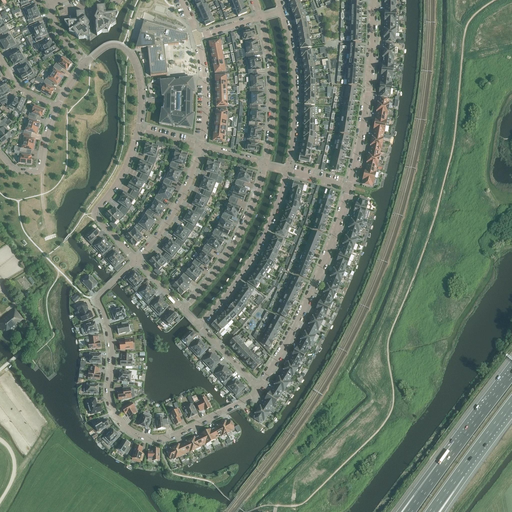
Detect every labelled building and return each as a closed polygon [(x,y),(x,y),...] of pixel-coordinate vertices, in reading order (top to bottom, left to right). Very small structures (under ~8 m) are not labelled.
[(198,8),(206,4),(204,0),(196,4),(195,4),(198,9),(198,8)] [(198,8),(200,13),(208,9),(206,4),(198,8)] [(301,4),(291,8),(293,14),(303,10),(301,4)] [(108,32),(111,27),(112,23),(116,24),(116,23),(116,22),(115,13),(119,13),(119,12),(106,13),(105,5),(100,6),(101,10),(98,10),(97,12),(94,19),(97,22),(96,23),(97,36),(106,29),(108,33),(108,32)] [(28,6),(22,9),(26,17),(38,11),(37,7),(36,8),(35,7),(30,9),(28,6)] [(385,9),(385,16),(395,16),(395,10),(395,7),(385,7),(385,9)] [(245,8),(236,12),(238,16),(247,13),(245,8)] [(202,17),(210,13),(208,9),(200,13),(202,17)] [(295,19),(305,16),(303,10),(293,14),(295,19)] [(38,11),(26,17),(29,25),(35,22),(34,19),(39,17),(39,16),(40,16),(38,12),(38,11)] [(77,20),(67,21),(64,21),(64,22),(68,22),(69,32),(69,33),(72,30),(78,39),(79,39),(80,36),(90,40),(90,41),(89,27),(88,27),(89,23),(85,18),(84,16),(82,16),(81,12),(76,12),(77,20)] [(204,21),(212,17),(210,13),(202,17),(204,21)] [(306,23),(306,22),(305,17),(305,16),(295,19),(296,25),(306,23)] [(395,22),(395,16),(385,16),(384,22),(385,22),(385,24),(394,24),(394,22),(395,22)] [(204,21),(203,21),(206,26),(214,22),(212,17),(204,21)] [(182,42),(181,42),(187,41),(187,35),(175,32),(176,29),(144,20),(141,31),(141,33),(140,33),(136,49),(147,48),(150,76),(167,74),(164,46),(179,45),(181,45),(182,42)] [(297,25),(298,31),(309,29),(308,22),(306,22),(306,23),(296,25),(297,25)] [(0,34),(2,33),(4,35),(10,32),(5,24),(3,25),(3,26),(0,27),(0,34)] [(43,25),(42,24),(37,27),(36,24),(29,26),(33,35),(35,34),(45,29),(44,25),(43,25)] [(395,33),(395,27),(394,27),(394,24),(385,24),(385,27),(384,27),(384,33),(395,33)] [(45,29),(35,34),(37,38),(35,39),(36,42),(42,40),(41,37),(47,35),(46,34),(47,33),(45,30),(46,30),(45,29)] [(243,40),(249,39),(254,38),(253,36),(255,36),(253,30),(249,31),(249,30),(245,31),(246,32),(241,33),(243,40)] [(10,32),(4,35),(6,38),(0,41),(1,42),(0,42),(2,46),(14,39),(10,32)] [(395,40),(395,33),(384,33),(384,39),(384,42),(394,42),(394,39),(395,40)] [(14,39),(2,46),(2,47),(3,46),(5,50),(6,49),(6,51),(11,47),(13,50),(19,46),(14,39)] [(243,43),(244,49),(257,46),(257,43),(256,43),(256,41),(250,42),(249,39),(243,40),(243,43)] [(220,46),(223,46),(222,40),(218,41),(218,40),(215,40),(215,41),(209,42),(210,48),(220,46)] [(44,51),(53,45),(51,41),(50,42),(50,41),(45,44),(43,42),(37,45),(37,44),(34,46),(36,50),(39,48),(41,47),(44,51)] [(311,41),(309,41),(299,43),(300,49),(312,47),(311,41)] [(383,53),(394,54),(394,47),(394,44),(384,44),(384,47),(383,47),(383,53)] [(53,45),(44,51),(45,54),(44,55),(46,60),(52,56),(51,54),(57,50),(53,45)] [(8,56),(11,61),(23,54),(19,46),(13,50),(14,52),(8,56)] [(245,53),(246,57),(253,56),(252,53),(258,52),(257,49),(258,49),(257,46),(244,49),(245,53)] [(312,56),(313,56),(312,49),(300,51),(301,57),(312,56)] [(393,60),(394,54),(383,53),(383,59),(383,61),(393,62),(393,60)] [(23,54),(11,61),(12,61),(14,65),(14,64),(15,65),(19,63),(20,66),(27,61),(23,54)] [(246,57),(246,60),(247,66),(260,64),(260,61),(259,61),(259,58),(253,59),(253,56),(246,57)] [(58,60),(55,65),(60,69),(62,67),(66,70),(67,68),(68,69),(72,64),(71,64),(71,63),(69,61),(68,62),(63,58),(60,62),(58,60)] [(20,76),(30,70),(32,68),(27,61),(20,66),(22,68),(18,70),(19,71),(18,72),(20,75),(20,76)] [(382,64),(382,70),(392,71),(393,65),(392,65),(393,62),(383,61),(383,64),(382,64)] [(247,66),(248,74),(255,73),(255,70),(260,70),(260,67),(261,67),(260,64),(247,66)] [(50,73),(61,81),(61,80),(63,77),(63,76),(63,75),(58,72),(60,69),(55,65),(50,73)] [(217,72),(218,76),(225,76),(224,71),(225,71),(224,66),(214,68),(215,73),(217,72)] [(30,70),(20,76),(23,80),(29,77),(31,79),(36,76),(32,68),(30,70)] [(392,77),(392,71),(382,70),(381,76),(382,76),(381,79),(391,80),(391,77),(392,77)] [(45,81),(50,84),(52,81),(57,85),(58,84),(59,84),(61,81),(50,73),(45,81)] [(255,77),(255,73),(248,74),(248,76),(249,83),(251,83),(251,82),(262,82),(262,79),(261,79),(261,76),(255,77)] [(192,129),(193,120),(194,115),(190,114),(190,109),(192,109),(192,100),(192,99),(190,99),(191,94),(194,93),(193,79),(180,80),(180,82),(174,82),(174,81),(161,82),(162,97),(166,96),(166,101),(165,101),(164,110),(162,110),(160,124),(173,126),(173,125),(179,126),(179,127),(192,129)] [(380,87),(391,89),(391,83),(391,82),(391,80),(381,79),(381,81),(380,81),(380,87)] [(50,84),(45,81),(39,91),(47,95),(46,95),(49,97),(49,96),(50,97),(53,91),(54,90),(49,87),(50,84)] [(262,85),(262,82),(251,82),(251,83),(252,88),(249,88),(249,91),(256,91),(256,88),(262,87),(262,85)] [(390,95),(391,89),(380,87),(379,93),(380,94),(379,96),(389,97),(389,95),(390,95)] [(4,96),(10,93),(9,92),(10,91),(8,88),(7,88),(0,92),(0,101),(0,102),(6,99),(4,96)] [(250,93),(250,100),(263,100),(263,97),(262,97),(262,94),(256,94),(256,91),(249,91),(250,93)] [(6,107),(14,111),(19,98),(15,97),(14,97),(11,102),(9,101),(6,107)] [(19,98),(14,111),(22,114),(24,108),(22,107),(25,101),(19,98)] [(377,107),(388,109),(389,103),(388,102),(389,100),(379,98),(379,101),(378,101),(377,107)] [(250,106),(250,108),(256,108),(256,105),(262,105),(262,102),(263,102),(263,100),(250,100),(250,106)] [(30,110),(28,116),(34,118),(36,115),(41,117),(41,115),(42,116),(44,110),(43,110),(43,109),(40,108),(40,109),(35,106),(33,111),(30,110)] [(226,111),(226,107),(219,107),(219,110),(217,110),(216,115),(229,117),(229,111),(226,111)] [(376,113),(377,113),(376,116),(386,117),(386,115),(387,115),(388,109),(377,107),(376,113)] [(256,111),(256,108),(250,108),(249,111),(252,111),(251,116),(251,117),(262,117),(262,114),(262,112),(256,111)] [(26,125),(39,129),(39,128),(40,125),(39,124),(39,123),(34,121),(34,118),(28,116),(26,125)] [(249,116),(248,125),(255,126),(255,123),(261,123),(262,120),(262,117),(251,117),(251,116),(249,116)] [(374,124),(385,126),(386,120),(386,117),(376,116),(376,118),(375,118),(374,124)] [(0,137),(8,131),(8,132),(9,130),(6,126),(7,125),(5,123),(0,126),(0,127),(2,129),(0,130),(0,137)] [(373,130),(374,130),(374,133),(383,135),(384,132),(385,126),(374,124),(373,130)] [(39,129),(26,125),(23,134),(29,135),(30,132),(36,134),(37,133),(39,129)] [(248,125),(247,133),(247,134),(250,134),(261,135),(261,132),(260,132),(261,130),(255,129),(255,126),(248,125)] [(0,140),(2,143),(9,138),(11,140),(16,136),(13,133),(11,135),(8,132),(8,131),(0,137),(0,140)] [(372,135),(371,141),(382,143),(383,137),(383,135),(374,133),(373,135),(372,135)] [(21,143),(35,145),(35,141),(35,140),(29,138),(29,135),(23,134),(21,143)] [(260,138),(261,135),(250,134),(249,139),(247,139),(246,142),(253,143),(253,140),(259,141),(260,138)] [(348,140),(348,138),(336,135),(335,140),(337,141),(348,143),(349,140),(348,140)] [(312,145),(314,146),(315,138),(314,138),(304,137),(304,138),(302,143),(312,145)] [(370,147),(371,148),(370,150),(380,152),(380,149),(381,150),(382,143),(371,141),(370,147)] [(246,142),(245,150),(250,150),(250,152),(253,152),(253,151),(258,152),(259,146),(257,146),(258,144),(253,143),(246,142)] [(15,151),(26,153),(27,149),(33,151),(33,149),(34,150),(34,146),(35,146),(35,145),(21,143),(20,148),(16,147),(15,151)] [(154,145),(150,144),(150,145),(146,143),(144,149),(145,149),(157,152),(158,147),(162,148),(163,145),(156,143),(156,146),(154,146),(154,145)] [(174,157),(186,160),(188,155),(183,154),(183,153),(180,152),(180,153),(178,152),(179,149),(173,147),(172,151),(175,152),(174,157)] [(155,162),(157,159),(158,153),(157,152),(145,149),(144,153),(145,153),(144,155),(150,157),(149,160),(155,162)] [(368,158),(378,161),(380,155),(379,155),(380,152),(370,150),(370,153),(369,152),(368,158)] [(26,153),(15,151),(15,152),(16,152),(15,155),(19,155),(18,163),(27,164),(26,165),(30,165),(30,164),(31,164),(32,158),(31,158),(31,157),(26,156),(26,153)] [(309,163),(310,157),(311,157),(310,157),(300,155),(299,161),(300,161),(300,162),(304,163),(304,162),(309,163)] [(330,160),(343,163),(344,160),(343,160),(344,158),(334,156),(334,155),(332,155),(330,160)] [(171,162),(170,165),(176,167),(177,164),(183,166),(184,165),(185,165),(186,161),(186,160),(174,157),(173,162),(171,162)] [(367,165),(366,167),(376,169),(377,167),(378,161),(368,158),(366,164),(367,165)] [(151,171),(154,166),(155,162),(149,160),(148,163),(141,160),(138,166),(139,166),(151,171)] [(212,161),(208,160),(206,166),(219,169),(220,164),(224,165),(225,161),(218,160),(218,163),(216,162),(212,161)] [(169,168),(167,173),(180,178),(181,175),(180,174),(181,173),(175,170),(176,167),(170,165),(169,168)] [(243,170),(244,167),(238,165),(237,168),(239,169),(238,174),(251,178),(253,172),(249,171),(245,170),(243,170)] [(341,173),(342,168),(332,165),(332,166),(330,173),(335,174),(336,172),(341,173)] [(147,180),(149,177),(151,171),(139,166),(137,170),(138,170),(137,172),(143,174),(142,177),(147,180)] [(219,169),(206,166),(205,171),(206,171),(206,172),(212,174),(211,177),(217,179),(219,175),(217,174),(218,169),(219,169)] [(365,169),(364,175),(374,178),(376,172),(375,172),(376,169),(366,167),(366,170),(365,169)] [(165,179),(163,181),(169,184),(171,181),(177,183),(177,182),(178,182),(180,178),(167,173),(165,179)] [(251,178),(238,174),(236,180),(235,183),(241,185),(242,182),(249,183),(249,182),(250,182),(251,178)] [(363,181),(362,184),(372,187),(372,184),(373,184),(374,178),(364,175),(362,181),(363,181)] [(141,188),(144,183),(145,184),(147,180),(142,177),(140,181),(134,177),(133,179),(131,182),(138,186),(141,188)] [(202,179),(201,183),(214,188),(213,187),(214,182),(216,183),(217,179),(211,177),(210,180),(204,178),(203,180),(202,179)] [(164,185),(161,190),(172,196),(174,192),(173,192),(174,190),(168,187),(169,184),(163,181),(162,184),(164,185)] [(128,187),(134,191),(132,194),(138,197),(140,194),(143,189),(141,188),(138,186),(131,182),(128,187)] [(303,192),(304,185),(299,184),(299,183),(295,182),(295,183),(294,183),(292,189),(302,191),(303,192)] [(200,189),(206,191),(205,194),(211,197),(212,193),(214,188),(201,183),(200,186),(201,187),(200,189)] [(245,196),(246,196),(245,196),(247,192),(246,192),(246,190),(240,188),(241,185),(235,183),(234,186),(236,187),(234,192),(232,191),(245,196)] [(324,195),(333,198),(335,193),(330,192),(331,190),(326,188),(324,195)] [(291,195),(301,197),(302,191),(292,189),(291,195)] [(157,194),(155,197),(161,200),(163,197),(168,200),(169,198),(170,199),(172,196),(161,190),(159,195),(157,194)] [(232,191),(229,199),(235,202),(236,199),(243,201),(245,196),(232,191)] [(130,197),(124,192),(121,197),(131,205),(131,204),(134,200),(136,201),(138,197),(132,194),(130,197)] [(196,196),(194,199),(207,205),(209,200),(211,197),(205,194),(203,197),(197,194),(197,196),(196,196)] [(289,200),(299,203),(301,197),(291,195),(289,200)] [(332,203),(333,201),(333,200),(333,198),(324,195),(322,200),(332,203)] [(129,210),(132,205),(131,204),(131,205),(121,197),(119,201),(118,203),(124,207),(122,209),(127,214),(130,210),(129,210)] [(151,204),(163,212),(165,209),(164,208),(165,206),(159,203),(161,200),(155,197),(154,200),(151,204)] [(198,208),(197,211),(202,214),(204,210),(203,209),(205,205),(207,205),(194,199),(192,203),(193,203),(192,205),(198,208)] [(226,208),(238,213),(241,208),(234,205),(235,202),(229,199),(228,203),(229,203),(227,208),(226,208)] [(357,201),(355,207),(366,210),(367,204),(368,201),(358,199),(357,201)] [(299,203),(289,200),(288,206),(297,210),(299,203)] [(332,203),(322,200),(321,205),(330,208),(331,206),(332,206),(332,203)] [(163,212),(151,204),(148,209),(146,212),(151,215),(153,213),(159,216),(160,215),(161,215),(163,212)] [(329,213),(330,208),(321,205),(318,204),(317,209),(329,213)] [(285,212),(295,215),(297,210),(288,206),(285,212)] [(354,213),(353,216),(362,218),(363,216),(364,216),(366,210),(355,207),(353,213),(354,213)] [(115,208),(113,209),(110,211),(118,220),(118,221),(119,221),(124,217),(127,214),(122,209),(119,213),(115,208)] [(223,213),(222,216),(228,219),(229,216),(235,218),(236,217),(238,214),(238,213),(226,208),(223,213)] [(329,213),(317,209),(315,214),(317,215),(327,218),(329,213)] [(188,212),(186,215),(198,222),(201,217),(202,214),(197,211),(195,214),(190,210),(189,212),(188,212)] [(105,215),(108,218),(108,219),(111,221),(112,222),(110,224),(114,229),(117,227),(114,224),(118,221),(118,220),(110,211),(105,215)] [(152,227),(154,224),(155,222),(150,218),(151,215),(146,212),(144,214),(141,219),(152,227)] [(286,212),(283,217),(292,221),(293,221),(295,215),(285,212),(286,212)] [(195,227),(198,222),(186,215),(184,218),(185,219),(184,221),(189,224),(188,227),(193,230),(195,227)] [(218,224),(230,230),(232,227),(231,226),(232,225),(226,222),(228,219),(222,216),(220,219),(218,224)] [(350,224),(360,227),(362,221),(362,218),(353,216),(352,218),(350,224)] [(280,223),(281,223),(282,223),(290,227),(291,228),(294,222),(293,221),(292,221),(283,217),(280,223)] [(136,226),(140,230),(143,227),(148,231),(149,230),(150,230),(152,227),(141,219),(137,224),(136,226)] [(314,224),(325,228),(326,225),(325,225),(326,223),(316,220),(314,224)] [(287,232),(290,227),(282,223),(281,223),(278,228),(287,232)] [(215,229),(213,232),(219,235),(221,232),(227,236),(230,230),(218,224),(219,225),(216,229),(215,229)] [(313,230),(323,233),(323,230),(324,230),(325,228),(314,224),(313,230)] [(357,235),(358,233),(360,227),(350,224),(348,230),(349,230),(348,232),(357,235)] [(130,232),(139,242),(143,239),(142,238),(143,237),(138,233),(140,230),(136,226),(134,228),(130,232)] [(178,227),(176,230),(188,238),(191,233),(193,230),(188,227),(186,230),(180,226),(179,228),(178,227)] [(275,234),(286,239),(289,233),(287,232),(278,228),(275,234)] [(92,245),(96,241),(94,239),(99,234),(98,233),(99,233),(96,229),(95,230),(94,229),(89,234),(89,233),(86,236),(87,236),(85,238),(92,245)] [(174,236),(179,239),(177,242),(182,246),(185,243),(188,238),(176,230),(174,233),(175,234),(174,236)] [(132,243),(135,246),(139,242),(130,232),(129,232),(130,233),(126,237),(124,234),(121,237),(126,241),(128,239),(129,240),(129,241),(132,243)] [(224,242),(217,238),(219,235),(213,232),(212,235),(213,235),(210,240),(221,247),(220,247),(221,247),(224,242)] [(312,232),(310,236),(320,240),(322,235),(312,232)] [(346,234),(344,240),(355,244),(357,238),(356,238),(357,235),(348,232),(347,235),(346,234)] [(274,235),(272,241),(281,245),(281,246),(283,246),(286,241),(274,235)] [(308,241),(318,245),(320,240),(310,236),(308,241)] [(98,252),(108,242),(105,240),(104,240),(103,239),(98,243),(96,241),(92,245),(98,252)] [(206,244),(204,247),(209,250),(211,248),(217,251),(218,250),(220,247),(221,247),(210,240),(207,245),(206,244)] [(342,249),(351,252),(352,249),(353,250),(355,244),(344,240),(342,246),(343,246),(342,249)] [(168,242),(166,244),(177,253),(180,249),(182,246),(177,242),(175,245),(170,241),(169,242),(168,242)] [(272,241),(270,246),(270,247),(279,251),(281,246),(281,245),(272,241)] [(306,246),(316,250),(318,245),(308,241),(306,246)] [(104,258),(109,254),(106,252),(111,247),(110,246),(110,245),(108,242),(98,252),(104,258)] [(163,247),(164,248),(163,250),(168,254),(166,256),(171,261),(173,258),(177,253),(166,244),(163,247)] [(270,246),(269,246),(267,252),(276,256),(279,251),(270,247),(270,246)] [(304,251),(314,255),(316,250),(306,246),(304,251)] [(210,262),(214,258),(208,253),(209,250),(204,247),(202,249),(199,254),(210,262)] [(351,255),(350,254),(351,252),(342,249),(341,251),(338,257),(349,260),(351,255)] [(303,256),(312,259),(314,255),(304,251),(303,256)] [(110,265),(120,255),(118,253),(117,253),(115,252),(111,256),(109,254),(104,258),(110,265)] [(267,252),(265,257),(265,258),(273,263),(276,256),(267,252)] [(154,257),(154,258),(164,268),(163,267),(166,263),(168,264),(171,261),(166,256),(163,259),(159,254),(158,255),(157,254),(154,258),(154,257)] [(195,259),(194,261),(199,265),(201,263),(206,266),(207,265),(208,266),(210,262),(210,263),(210,262),(199,254),(195,259)] [(120,255),(110,265),(117,272),(122,268),(119,265),(123,260),(122,259),(123,258),(120,255)] [(301,260),(310,264),(312,259),(303,256),(301,260)] [(265,257),(264,257),(261,263),(262,263),(270,268),(273,263),(265,258),(265,257)] [(345,268),(346,266),(349,260),(338,257),(336,262),(337,262),(336,265),(345,268)] [(152,265),(155,268),(156,269),(154,271),(159,276),(161,273),(160,272),(164,268),(154,258),(150,262),(153,265),(152,265)] [(299,265),(308,269),(310,264),(301,260),(299,265)] [(197,268),(199,265),(194,261),(192,264),(188,268),(199,277),(201,274),(200,273),(202,272),(197,268)] [(258,268),(266,273),(270,268),(262,263),(258,268)] [(308,269),(299,265),(297,270),(307,273),(308,269)] [(332,273),(342,277),(344,271),(345,268),(336,265),(335,267),(334,267),(332,273)] [(182,275),(187,279),(189,277),(195,282),(199,277),(188,268),(184,273),(182,275)] [(255,273),(263,278),(266,273),(258,268),(255,273)] [(295,275),(305,278),(307,273),(297,270),(295,275)] [(123,279),(126,282),(127,281),(131,285),(140,276),(137,273),(137,274),(135,273),(131,277),(128,274),(123,279)] [(255,273),(252,277),(251,278),(260,283),(263,278),(255,273)] [(338,285),(339,282),(340,283),(342,277),(332,273),(330,278),(330,279),(329,281),(338,285)] [(177,282),(186,291),(189,288),(188,288),(189,287),(185,282),(187,279),(182,275),(180,277),(181,279),(177,282)] [(90,276),(83,283),(90,291),(98,284),(90,276)] [(130,286),(136,292),(141,288),(139,286),(143,281),(142,280),(143,279),(140,276),(131,285),(130,286)] [(292,282),(302,286),(303,284),(302,283),(303,281),(292,276),(290,280),(292,282)] [(256,288),(260,283),(251,278),(252,277),(251,277),(247,282),(256,288)] [(292,282),(290,280),(287,285),(299,291),(300,289),(302,286),(292,282)] [(325,289),(335,293),(338,287),(337,287),(338,285),(329,281),(328,283),(325,289)] [(179,292),(182,295),(186,291),(177,282),(173,286),(171,283),(168,286),(172,290),(175,288),(176,289),(176,290),(178,292),(179,292)] [(243,289),(243,290),(243,289),(251,295),(255,290),(246,284),(243,289)] [(287,285),(285,290),(287,291),(297,295),(299,293),(298,293),(299,291),(287,285)] [(141,288),(136,292),(138,295),(140,294),(143,298),(152,289),(150,286),(149,287),(148,286),(143,290),(141,288)] [(142,299),(148,305),(153,301),(151,299),(156,294),(154,293),(155,292),(152,289),(143,298),(142,299)] [(243,290),(240,294),(248,300),(251,295),(243,289),(243,290)] [(335,293),(325,289),(323,294),(323,295),(322,297),(331,301),(332,298),(333,299),(335,293)] [(287,291),(285,295),(295,300),(295,298),(296,298),(297,296),(297,295),(287,291)] [(75,303),(78,300),(80,297),(77,294),(74,296),(73,298),(72,297),(71,296),(70,297),(71,299),(75,303)] [(246,306),(249,301),(248,300),(240,294),(236,299),(244,305),(246,306)] [(281,299),(283,300),(293,305),(294,302),(295,300),(285,295),(283,294),(281,299)] [(328,309),(331,304),(330,303),(331,301),(322,297),(321,299),(318,305),(328,309)] [(153,301),(148,305),(155,312),(165,302),(162,299),(161,300),(160,299),(155,303),(153,301)] [(236,299),(233,304),(241,311),(244,305),(236,299)] [(283,300),(281,304),(281,305),(290,309),(291,307),(292,307),(293,305),(283,300)] [(161,318),(165,314),(163,312),(168,307),(167,306),(167,305),(165,302),(155,312),(161,318)] [(80,316),(83,322),(93,317),(90,311),(89,312),(85,303),(76,307),(79,312),(81,316),(80,316)] [(281,304),(279,303),(276,308),(279,309),(289,314),(290,311),(289,311),(290,309),(281,305),(281,304)] [(237,315),(240,311),(241,311),(233,304),(228,309),(229,309),(237,315)] [(316,310),(315,313),(324,317),(325,315),(328,309),(318,305),(316,310)] [(125,317),(122,308),(112,311),(115,321),(125,317)] [(232,320),(237,315),(229,309),(225,313),(232,320)] [(276,314),(286,318),(287,316),(289,314),(279,309),(276,314)] [(20,323),(23,320),(15,310),(5,318),(0,321),(0,327),(6,335),(21,323),(20,323)] [(161,318),(168,326),(177,317),(176,316),(177,315),(174,312),(173,313),(172,312),(167,316),(165,314),(161,318)] [(220,317),(228,324),(232,320),(225,313),(224,312),(220,317)] [(311,320),(320,325),(323,320),(323,319),(324,317),(315,313),(314,315),(313,315),(311,320)] [(275,316),(273,321),(282,326),(284,323),(283,323),(284,321),(275,316)] [(223,329),(223,328),(228,324),(220,317),(216,321),(223,329)] [(307,328),(316,333),(317,330),(318,331),(320,325),(311,320),(308,326),(307,328)] [(211,326),(213,327),(212,327),(215,330),(215,329),(220,335),(225,330),(223,328),(223,329),(216,321),(211,326)] [(268,324),(279,330),(281,328),(282,326),(273,321),(271,325),(268,324)] [(85,327),(81,329),(83,335),(87,334),(87,335),(97,332),(95,322),(84,325),(85,327)] [(130,332),(128,324),(128,325),(128,322),(121,323),(122,326),(117,327),(119,335),(119,334),(126,333),(126,334),(129,333),(129,332),(130,332)] [(268,324),(266,328),(277,334),(279,330),(268,324)] [(263,333),(275,339),(276,337),(277,335),(277,334),(266,328),(263,333)] [(306,330),(303,336),(312,341),(315,335),(316,333),(307,328),(306,331),(306,330)] [(183,338),(182,339),(187,344),(186,345),(188,347),(193,343),(191,341),(195,336),(194,335),(195,335),(192,331),(191,332),(190,331),(186,336),(185,335),(183,337),(183,338)] [(261,337),(273,344),(274,341),(275,339),(263,333),(261,337)] [(90,336),(86,337),(86,339),(89,339),(89,343),(87,343),(86,344),(87,348),(88,349),(89,349),(90,350),(100,348),(100,342),(98,342),(98,337),(97,334),(90,336)] [(300,341),(299,344),(308,348),(309,346),(310,346),(312,341),(303,336),(300,341)] [(232,348),(240,341),(236,337),(229,344),(230,346),(232,348)] [(258,342),(270,348),(271,346),(273,344),(261,337),(258,342)] [(125,339),(125,342),(120,343),(121,350),(133,349),(132,339),(125,339)] [(195,345),(193,343),(188,347),(194,354),(204,344),(202,341),(201,342),(200,341),(195,345)] [(240,341),(232,348),(234,350),(236,352),(243,344),(240,341)] [(194,354),(200,360),(205,356),(203,354),(208,349),(206,348),(207,347),(204,344),(194,354)] [(247,348),(243,344),(236,352),(237,353),(237,354),(239,355),(247,348)] [(298,346),(297,346),(294,351),(304,356),(307,351),(306,351),(308,348),(299,344),(298,346)] [(243,359),(250,352),(247,348),(239,355),(243,359)] [(299,364),(300,361),(301,362),(304,356),(294,351),(291,356),(292,357),(291,359),(299,364)] [(254,356),(254,355),(250,352),(243,359),(244,361),(246,363),(254,356)] [(90,354),(90,357),(90,364),(93,364),(98,363),(101,363),(101,353),(90,354)] [(200,360),(206,367),(217,357),(214,354),(213,355),(212,354),(207,358),(205,356),(200,360)] [(248,365),(250,366),(257,359),(258,360),(259,358),(255,354),(254,355),(254,356),(246,363),(248,365)] [(132,360),(131,360),(131,355),(122,355),(122,359),(121,359),(121,366),(132,366),(132,360)] [(206,367),(213,373),(217,369),(215,366),(220,362),(218,361),(219,360),(217,357),(206,367)] [(250,366),(254,370),(257,367),(258,369),(262,365),(258,360),(257,359),(250,366)] [(295,372),(298,366),(299,364),(291,359),(289,361),(286,366),(295,372)] [(290,379),(292,377),(295,372),(286,366),(283,371),(283,372),(282,374),(290,379)] [(217,369),(213,373),(219,380),(220,379),(229,370),(226,367),(226,368),(224,367),(219,371),(217,369)] [(88,380),(96,381),(96,379),(99,380),(100,374),(99,373),(100,369),(91,368),(90,372),(89,372),(88,378),(88,380)] [(232,373),(229,370),(220,379),(224,383),(223,384),(225,386),(230,382),(228,380),(232,375),(231,374),(232,373)] [(120,371),(119,381),(122,381),(122,384),(130,385),(130,382),(131,372),(120,371)] [(286,387),(289,382),(289,381),(290,379),(282,374),(280,376),(277,381),(286,387)] [(231,393),(232,392),(241,383),(239,380),(238,381),(236,380),(232,384),(230,382),(225,386),(231,393)] [(281,394),(282,392),(283,392),(286,387),(277,381),(273,386),(274,387),(273,389),(281,394)] [(241,383),(232,392),(236,396),(235,397),(237,399),(244,393),(243,393),(242,395),(240,392),(245,388),(243,387),(244,386),(241,383)] [(84,386),(84,392),(87,392),(87,394),(98,394),(98,384),(87,384),(87,386),(84,386)] [(123,392),(118,393),(119,400),(131,398),(130,388),(123,389),(123,392)] [(267,396),(276,402),(280,397),(279,396),(281,394),(273,389),(271,391),(267,396)] [(263,403),(271,409),(273,406),(273,407),(276,402),(267,396),(264,401),(263,403)] [(206,398),(200,401),(196,403),(200,411),(204,409),(205,410),(211,407),(206,398)] [(95,399),(86,401),(91,415),(102,411),(99,404),(97,405),(96,403),(95,399)] [(122,409),(126,414),(127,413),(129,417),(137,412),(134,409),(135,408),(131,403),(122,409)] [(267,416),(270,411),(271,409),(263,403),(262,405),(261,405),(258,410),(267,416)] [(192,404),(183,409),(188,419),(197,414),(192,404)] [(175,425),(181,422),(179,417),(182,416),(179,409),(169,414),(175,425)] [(253,418),(261,423),(263,421),(267,416),(258,410),(254,415),(255,415),(253,418)] [(142,415),(138,425),(147,429),(151,418),(150,418),(151,416),(144,413),(143,415),(142,415)] [(156,420),(154,420),(155,429),(157,428),(157,429),(157,430),(165,429),(165,428),(165,425),(165,424),(168,423),(171,423),(168,417),(167,417),(164,417),(157,418),(156,418),(157,418),(157,419),(156,419),(156,420)] [(93,423),(99,432),(109,425),(105,419),(101,422),(99,420),(93,423)] [(232,430),(234,429),(230,420),(227,421),(221,424),(227,433),(232,430)] [(216,427),(214,428),(219,437),(221,436),(227,433),(221,424),(216,427)] [(211,429),(206,432),(211,442),(216,439),(216,438),(219,437),(214,428),(212,430),(211,429)] [(109,442),(108,444),(110,446),(112,444),(119,436),(112,429),(109,433),(107,435),(104,437),(109,442)] [(203,445),(205,444),(211,442),(206,432),(201,435),(198,436),(203,445)] [(196,437),(190,440),(195,449),(201,447),(200,446),(203,445),(198,436),(196,437)] [(124,440),(120,446),(119,446),(118,448),(118,449),(117,450),(124,454),(124,453),(127,455),(130,449),(127,448),(130,444),(124,439),(123,440),(124,440)] [(185,443),(183,444),(187,453),(189,452),(190,452),(195,449),(190,440),(185,442),(185,443)] [(180,444),(175,447),(179,457),(185,454),(184,454),(187,453),(183,444),(180,445),(180,444)] [(132,450),(129,457),(132,458),(141,460),(142,461),(144,454),(141,453),(143,448),(136,446),(134,451),(132,450)] [(171,460),(173,459),(179,457),(175,447),(169,449),(169,450),(167,451),(171,460)] [(153,460),(159,461),(159,450),(153,450),(153,451),(148,451),(148,460),(153,460)]
